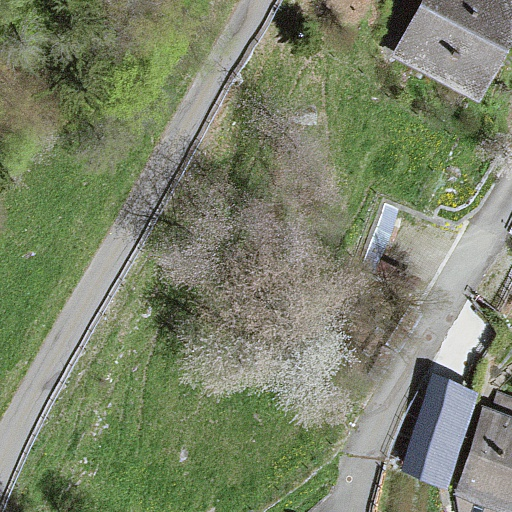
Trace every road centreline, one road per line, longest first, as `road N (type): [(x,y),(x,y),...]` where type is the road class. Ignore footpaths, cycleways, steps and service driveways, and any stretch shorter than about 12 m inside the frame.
road 1 (unclassified): [(262,0),(0,471)]
road 2 (residential): [(511,184),(374,436)]
